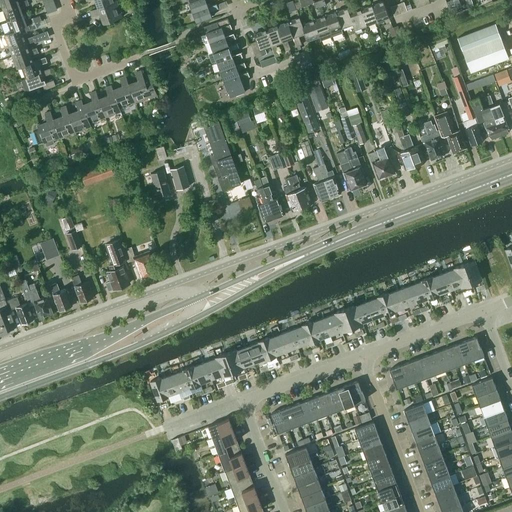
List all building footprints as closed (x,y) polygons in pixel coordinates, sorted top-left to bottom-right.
[(0,0),(3,9),(19,3),(17,0),(0,0)] [(3,9),(7,20),(23,14),(20,8),(29,4),(27,0),(26,0),(19,3),(3,9)] [(57,0),(47,0),(51,12),(60,9),(57,0)] [(195,0),(189,3),(192,12),(208,6),(206,1),(209,0),(195,0)] [(98,7),(90,10),(92,16),(100,13),(104,23),(122,17),(116,1),(98,7)] [(383,1),(371,5),(377,21),(378,23),(385,21),(384,18),(389,16),(383,1)] [(216,3),(208,6),(192,12),(196,22),(212,16),(210,11),(218,8),(216,3)] [(371,5),(360,9),(366,25),(377,21),(371,5)] [(347,8),(335,12),(341,27),(352,23),(349,13),(347,8)] [(360,9),(349,13),(352,23),(354,29),(366,25),(360,9)] [(335,12),(324,16),(330,32),(332,37),(343,32),(341,27),(335,12)] [(27,25),(23,14),(7,20),(11,31),(27,26),(27,25)] [(324,16),(313,20),(319,36),(319,35),(321,40),(332,37),(330,32),(324,16)] [(299,17),(288,21),(293,37),(297,46),(301,44),(298,35),(304,32),(305,32),(302,24),(299,17)] [(206,32),(209,42),(225,36),(223,31),(231,28),(228,18),(204,26),(206,32)] [(313,20),(302,24),(305,32),(304,32),(307,40),(319,36),(313,20)] [(288,21),(276,25),(282,41),(285,50),(289,49),(290,48),(287,39),(293,37),(288,21)] [(508,58),(494,23),(456,37),(469,72),(508,58)] [(88,33),(96,30),(94,24),(86,27),(88,33)] [(28,25),(27,25),(27,26),(11,31),(4,33),(5,34),(0,36),(0,39),(3,47),(9,45),(24,39),(22,32),(30,29),(28,25)] [(276,25),(265,29),(271,45),(274,54),(279,53),(275,43),(282,41),(276,25)] [(398,25),(389,28),(393,41),(402,37),(398,25)] [(260,49),(271,45),(265,29),(254,34),(256,41),(251,43),(256,57),(262,55),(260,49)] [(228,46),(227,41),(235,38),(233,33),(225,36),(209,42),(205,44),(209,53),(228,46)] [(9,45),(13,56),(28,50),(26,44),(34,41),(32,36),(24,39),(9,45)] [(212,63),(216,61),(232,55),(230,50),(238,47),(237,42),(228,46),(209,53),(212,63)] [(36,47),(28,50),(13,56),(17,68),(22,66),(21,66),(32,62),(32,61),(30,55),(38,52),(36,47)] [(240,52),(232,55),(216,61),(220,71),(235,65),(234,60),(242,57),(240,52)] [(21,66),(22,66),(26,77),(41,71),(39,65),(47,62),(45,57),(32,61),(32,62),(21,66)] [(260,61),(262,67),(270,64),(268,58),(260,61)] [(381,64),(378,59),(372,62),(374,67),(381,64)] [(220,71),(223,80),(239,74),(237,69),(246,66),(244,62),(235,65),(220,71)] [(49,68),(41,71),(26,77),(26,78),(22,80),(25,90),(42,84),(44,90),(56,86),(53,79),(45,82),(43,76),(51,73),(49,68)] [(398,70),(403,86),(408,84),(403,69),(398,70)] [(138,80),(128,83),(135,102),(150,96),(150,97),(157,95),(149,74),(143,76),(141,70),(135,72),(138,80)] [(498,86),(511,81),(507,70),(494,74),(498,86)] [(245,92),(243,84),(241,79),(249,76),(247,71),(239,74),(223,80),(230,97),(245,92)] [(482,140),(474,118),(475,117),(468,98),(470,98),(460,73),(453,76),(467,115),(461,117),(463,122),(462,122),(470,145),(482,140)] [(128,83),(126,76),(119,78),(122,85),(113,89),(119,107),(121,111),(130,108),(129,104),(135,102),(128,83)] [(331,76),(322,79),(325,88),(334,84),(331,76)] [(448,80),(440,82),(443,93),(451,92),(448,80)] [(108,95),(99,98),(98,98),(105,117),(121,111),(119,107),(113,89),(111,85),(105,87),(108,95)] [(399,103),(405,101),(400,87),(394,89),(399,103)] [(310,94),(316,111),(329,107),(322,89),(310,94)] [(98,98),(99,98),(96,91),(90,93),(92,100),(83,104),(89,122),(90,122),(105,117),(98,98)] [(315,116),(307,94),(296,98),(308,132),(316,129),(312,118),(315,116)] [(500,134),(490,110),(488,105),(481,107),(477,96),(469,99),(477,120),(483,118),(484,122),(483,123),(485,128),(486,129),(490,138),(500,134)] [(91,126),(90,122),(89,122),(83,104),(82,100),(76,102),(78,110),(69,113),(75,131),(91,126)] [(399,103),(398,103),(403,116),(410,113),(405,100),(405,101),(399,103)] [(502,115),(499,107),(497,103),(493,104),(491,100),(487,101),(491,110),(490,110),(500,134),(508,131),(505,122),(506,121),(503,115),(502,115)] [(252,105),(255,113),(263,110),(260,102),(252,105)] [(380,111),(384,124),(392,121),(388,111),(394,110),(392,104),(387,106),(388,109),(380,111)] [(60,137),(75,131),(69,113),(66,106),(60,108),(63,115),(53,119),(60,137)] [(53,119),(51,111),(44,113),(47,121),(37,124),(39,130),(34,132),(38,143),(43,141),(44,143),(60,137),(53,119)] [(240,125),(251,121),(248,111),(236,115),(240,125)] [(349,115),(352,125),(361,122),(358,112),(349,115)] [(455,152),(466,148),(459,130),(454,132),(446,112),(434,116),(442,137),(446,135),(452,151),(455,152)] [(10,116),(15,126),(20,124),(15,113),(10,116)] [(348,116),(341,119),(348,139),(356,136),(348,116)] [(240,127),(236,117),(225,121),(229,132),(240,127)] [(241,182),(222,134),(217,120),(204,125),(214,153),(209,155),(218,177),(220,177),(224,188),(241,182)] [(441,145),(438,137),(441,136),(438,129),(436,130),(434,123),(432,124),(430,120),(423,122),(427,133),(420,135),(426,151),(428,150),(432,160),(438,157),(438,158),(443,156),(439,146),(441,145)] [(360,122),(352,125),(360,144),(367,141),(360,122)] [(408,134),(403,136),(415,166),(425,162),(419,145),(413,147),(408,134)] [(405,169),(415,166),(403,136),(398,138),(403,151),(398,153),(405,169)] [(308,140),(301,142),(306,158),(313,156),(308,140)] [(167,157),(163,146),(150,150),(154,161),(167,157)] [(363,173),(363,172),(361,166),(356,153),(354,154),(351,146),(344,148),(347,156),(348,159),(358,186),(366,183),(363,173)] [(386,147),(377,150),(387,175),(394,173),(390,162),(391,161),(386,147)] [(289,150),(282,153),(287,166),(294,164),(289,150)] [(378,179),(387,175),(377,150),(368,153),(373,169),(374,169),(378,179)] [(281,151),(275,154),(280,169),(287,166),(281,151)] [(340,158),(342,163),(340,164),(345,179),(346,179),(350,189),(358,186),(348,159),(347,156),(340,158)] [(109,163),(58,181),(61,190),(112,172),(109,163)] [(324,164),(319,166),(330,197),(340,194),(333,176),(329,178),(326,172),(327,172),(324,164)] [(177,189),(189,185),(184,166),(171,169),(177,189)] [(320,201),(330,197),(319,166),(313,168),(316,176),(317,176),(319,181),(313,184),(320,201)] [(157,195),(170,191),(163,170),(151,173),(157,195)] [(297,174),(291,176),(302,208),(312,204),(305,187),(301,188),(299,182),(300,182),(297,174)] [(260,178),(274,217),(284,214),(278,197),(273,198),(271,192),(272,192),(266,176),(260,178)] [(292,212),(302,208),(291,176),(284,179),(287,186),(283,188),(292,212)] [(254,180),(257,189),(260,197),(261,197),(263,202),(258,204),(264,221),(274,217),(260,178),(254,180)] [(46,196),(53,200),(58,192),(50,188),(46,196)] [(245,210),(256,206),(252,194),(241,198),(245,210)] [(120,198),(109,201),(111,208),(122,204),(120,198)] [(62,219),(66,230),(74,227),(70,216),(62,219)] [(82,222),(75,224),(77,230),(84,228),(82,222)] [(76,230),(66,234),(71,250),(82,246),(76,230)] [(60,254),(53,237),(44,241),(51,257),(60,254)] [(107,272),(111,283),(107,285),(109,290),(129,283),(123,266),(120,267),(118,262),(116,263),(115,262),(126,258),(119,240),(107,244),(114,264),(109,266),(111,270),(107,272)] [(142,278),(157,273),(149,251),(135,256),(131,247),(125,250),(129,261),(135,259),(142,278)] [(475,260),(464,264),(472,282),(482,279),(475,260)] [(472,282),(464,264),(454,268),(454,269),(461,285),(461,286),(472,282)] [(461,285),(454,269),(444,273),(450,289),(461,285)] [(450,289),(444,273),(433,277),(439,293),(450,289)] [(81,302),(94,297),(88,280),(82,283),(78,274),(72,277),(81,302)] [(439,293),(433,277),(432,276),(421,280),(422,281),(428,297),(428,299),(439,294),(439,293)] [(36,287),(35,288),(33,283),(28,284),(26,278),(20,281),(28,302),(33,301),(39,317),(53,312),(47,295),(40,298),(36,287)] [(422,281),(411,285),(417,302),(428,297),(422,281)] [(0,332),(16,327),(10,310),(6,300),(0,282),(0,332)] [(59,309),(72,305),(66,288),(60,290),(57,282),(50,284),(59,309)] [(411,285),(400,289),(406,306),(417,302),(411,285)] [(400,289),(389,293),(395,310),(406,306),(400,289)] [(378,297),(384,314),(385,315),(395,311),(395,310),(389,293),(388,292),(378,296),(378,297)] [(6,300),(10,310),(15,308),(17,313),(18,312),(22,323),(34,319),(27,302),(21,305),(17,296),(6,300)] [(378,297),(367,301),(373,318),(384,314),(378,297)] [(367,301),(356,305),(362,322),(373,318),(367,301)] [(356,304),(345,308),(352,327),(363,323),(362,322),(356,305),(356,304)] [(335,312),(335,313),(341,330),(342,331),(352,327),(345,308),(335,312)] [(324,317),(331,334),(341,330),(335,313),(324,317)] [(324,317),(313,321),(320,338),(331,334),(324,317)] [(303,325),(309,342),(309,343),(320,339),(320,338),(313,321),(313,320),(302,324),(303,325)] [(303,325),(292,329),(298,346),(309,342),(303,325)] [(292,329),(281,333),(287,350),(298,346),(292,329)] [(281,333),(270,337),(276,354),(287,350),(281,333)] [(259,341),(265,358),(265,359),(276,355),(276,354),(270,337),(269,336),(258,340),(259,341)] [(467,340),(474,359),(483,355),(476,336),(467,340)] [(467,340),(457,344),(464,362),(474,359),(467,340)] [(259,341),(248,346),(254,362),(265,358),(259,341)] [(457,344),(447,347),(454,366),(464,362),(457,344)] [(248,346),(237,350),(243,366),(254,362),(248,346)] [(447,347),(438,351),(445,369),(454,366),(447,347)] [(237,349),(226,352),(233,371),(244,367),(243,366),(237,350),(237,349)] [(438,351),(428,354),(435,373),(445,369),(438,351)] [(216,357),(222,374),(223,375),(233,371),(226,352),(216,356),(216,357)] [(418,358),(426,377),(435,373),(428,354),(418,358)] [(211,378),(222,374),(216,357),(205,361),(211,378)] [(418,358),(409,361),(416,380),(426,377),(418,358)] [(205,361),(194,365),(201,382),(211,378),(205,361)] [(409,361),(399,365),(406,384),(416,380),(409,361)] [(183,370),(190,386),(190,387),(201,383),(201,382),(194,365),(194,364),(183,368),(183,370)] [(396,387),(406,384),(399,365),(389,369),(396,387)] [(183,370),(173,374),(179,390),(190,386),(183,370)] [(173,374),(162,378),(168,394),(179,390),(173,374)] [(471,381),(468,374),(462,376),(465,384),(471,381)] [(168,394),(162,378),(161,377),(150,381),(157,399),(168,395),(168,394)] [(476,395),(496,387),(492,377),(472,384),(476,395)] [(459,378),(450,382),(452,388),(461,385),(459,378)] [(358,380),(348,384),(355,403),(365,399),(358,380)] [(446,391),(452,388),(450,382),(444,385),(446,391)] [(348,384),(338,388),(345,406),(355,403),(348,384)] [(500,397),(496,387),(476,395),(479,405),(500,397)] [(338,388),(329,391),(336,410),(345,406),(338,388)] [(329,391),(319,395),(326,414),(336,410),(329,391)] [(326,414),(319,395),(310,398),(316,417),(326,414)] [(483,415),(504,408),(500,397),(479,405),(483,415)] [(310,398),(300,402),(307,421),(316,417),(310,398)] [(300,402),(290,406),(297,424),(307,421),(300,402)] [(404,410),(408,420),(427,413),(423,403),(404,410)] [(290,406),(281,409),(288,428),(297,424),(290,406)] [(507,418),(504,408),(483,415),(487,425),(507,418)] [(278,432),(288,428),(281,409),(271,413),(278,432)] [(431,423),(427,413),(408,420),(412,430),(431,423)] [(362,422),(359,415),(353,417),(356,424),(362,422)] [(208,426),(214,442),(235,435),(229,418),(226,419),(225,419),(208,426)] [(491,435),(511,428),(507,418),(487,425),(491,435)] [(355,428),(359,438),(377,431),(374,421),(355,428)] [(412,430),(416,440),(434,433),(431,423),(412,430)] [(511,439),(511,429),(511,428),(491,435),(495,446),(511,439)] [(381,442),(377,431),(359,438),(362,449),(381,442)] [(465,434),(467,440),(475,437),(473,431),(465,434)] [(438,444),(434,433),(416,440),(419,451),(438,444)] [(241,451),(235,435),(214,442),(220,459),(241,451)] [(462,435),(456,437),(458,443),(464,440),(462,435)] [(176,450),(182,448),(178,437),(172,439),(176,450)] [(498,456),(511,450),(511,439),(495,446),(498,456)] [(362,449),(366,459),(385,452),(381,442),(362,449)] [(419,451),(423,461),(442,454),(438,444),(419,451)] [(335,447),(337,454),(344,452),(342,445),(335,447)] [(285,454),(289,464),(310,457),(306,446),(285,454)] [(511,462),(511,450),(498,456),(502,466),(511,462)] [(220,459),(226,475),(247,467),(241,451),(220,459)] [(389,462),(385,452),(366,459),(370,469),(389,462)] [(423,461),(427,471),(446,464),(442,454),(423,461)] [(467,465),(473,463),(470,455),(464,457),(467,465)] [(339,458),(342,465),(347,464),(344,456),(339,458)] [(289,464),(293,474),(314,467),(310,457),(289,464)] [(393,472),(389,462),(370,469),(374,479),(393,472)] [(511,473),(511,462),(502,466),(506,476),(511,473)] [(449,474),(446,464),(427,471),(431,481),(449,474)] [(473,465),(461,470),(464,478),(476,473),(473,465)] [(253,484),(247,467),(226,475),(233,491),(253,484)] [(317,477),(314,467),(293,474),(297,485),(317,477)] [(396,482),(393,472),(374,479),(378,489),(396,482)] [(431,481),(435,491),(453,484),(449,474),(431,481)] [(297,485),(301,495),(321,487),(317,477),(297,485)] [(400,492),(396,482),(378,489),(381,499),(400,492)] [(213,494),(218,492),(215,483),(210,485),(213,494)] [(339,485),(341,491),(348,489),(345,483),(339,485)] [(233,491),(239,508),(259,500),(253,484),(233,491)] [(457,494),(453,484),(435,491),(438,501),(457,494)] [(301,495),(305,505),(325,497),(321,487),(301,495)] [(404,503),(400,492),(381,499),(385,510),(404,503)] [(438,501),(442,511),(461,505),(457,494),(438,501)] [(487,502),(485,496),(477,499),(479,505),(487,502)] [(305,505),(307,511),(316,511),(329,507),(325,497),(305,505)] [(263,511),(259,500),(239,508),(240,511),(263,511)] [(385,510),(386,511),(407,511),(404,503),(385,510)]
